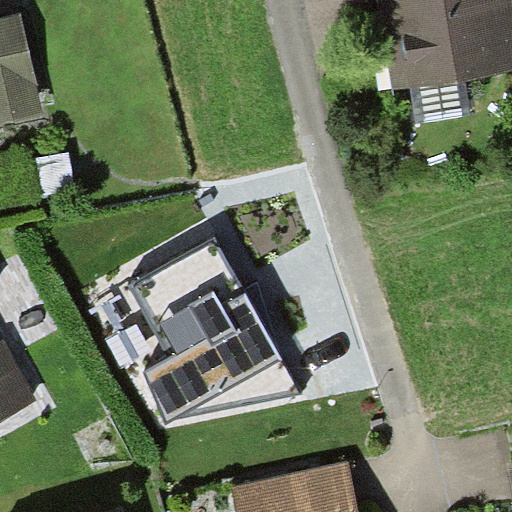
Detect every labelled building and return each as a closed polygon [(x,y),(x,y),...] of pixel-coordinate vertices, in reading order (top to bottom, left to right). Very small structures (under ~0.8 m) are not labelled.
[(511,0),(381,0),(393,82),(511,64),(511,0)] [(22,6),(0,10),(0,114),(45,104),(22,6)] [(292,342),(222,219),(136,268),(207,391),(292,342)] [(0,412),(38,392),(5,332),(0,334),(0,412)] [(363,511),(351,452),(230,477),(237,511),(363,511)] [(123,511),(120,500),(78,511),(123,511)]
